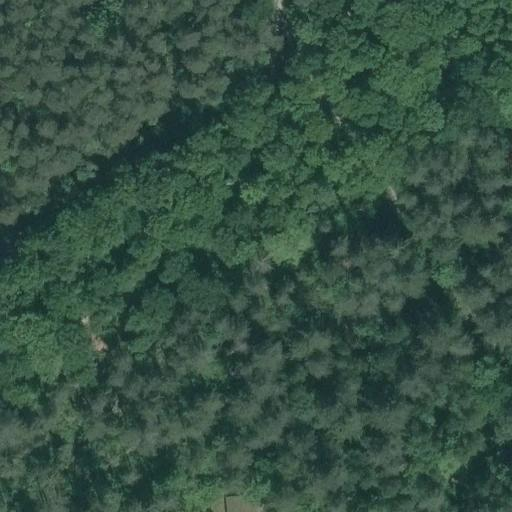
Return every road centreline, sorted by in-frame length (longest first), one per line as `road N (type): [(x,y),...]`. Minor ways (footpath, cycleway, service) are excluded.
road 1 (track): [(274,0),(315,83),(511,372)]
road 2 (track): [(0,242),(299,57)]
